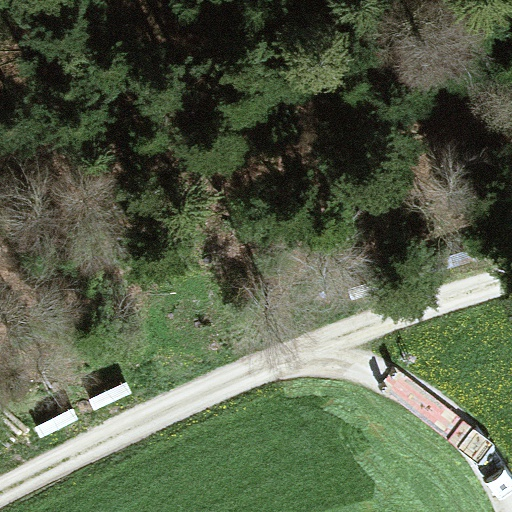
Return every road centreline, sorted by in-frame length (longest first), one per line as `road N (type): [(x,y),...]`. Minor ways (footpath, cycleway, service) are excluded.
road 1 (unclassified): [(511,506),(458,424),(417,393),(363,366),(312,356),(187,402),(0,494)]
road 2 (track): [(312,356),(511,282)]
